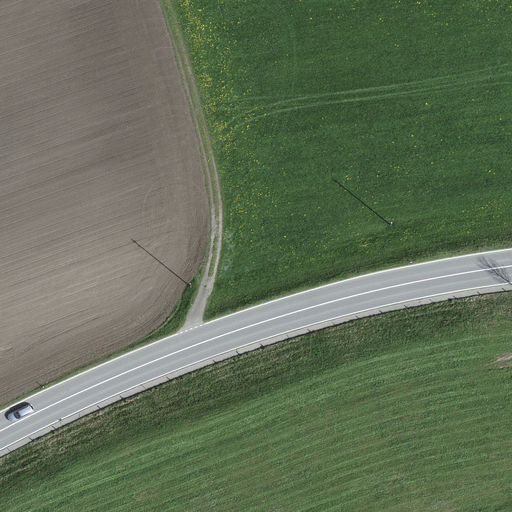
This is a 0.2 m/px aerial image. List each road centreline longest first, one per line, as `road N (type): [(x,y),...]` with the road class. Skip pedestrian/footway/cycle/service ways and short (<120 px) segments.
road 1 (secondary): [(0,430),(187,347),(336,299),(511,265)]
road 2 (track): [(187,347),(214,261),(216,191),(165,0)]
